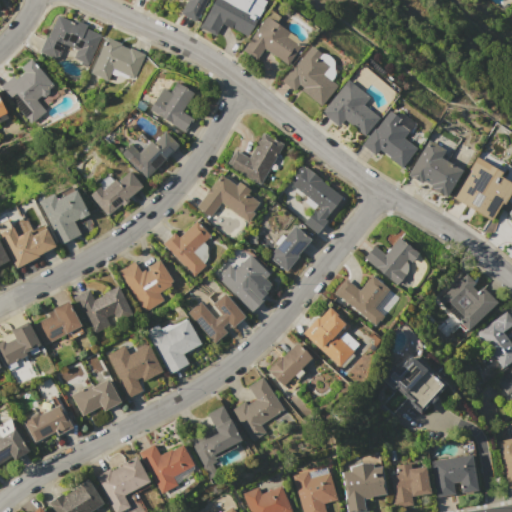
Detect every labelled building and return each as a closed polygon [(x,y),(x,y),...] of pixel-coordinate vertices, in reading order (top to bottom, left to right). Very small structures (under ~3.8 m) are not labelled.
[(205,0),(195,21),(178,13),(185,0),(205,0)] [(210,0),(242,0),(258,9),(244,34),(221,22),(214,35),(196,25),(210,0)] [(263,15),(301,42),(285,65),(262,48),(254,60),(239,49),(263,15)] [(98,35),(85,66),(70,59),(74,51),(61,45),(56,58),(41,52),(56,17),(98,35)] [(105,38),(143,55),(133,79),(111,69),(106,81),(89,73),(105,38)] [(308,44),(319,52),(315,57),(326,65),(320,73),(335,84),(319,106),(295,87),(293,90),(280,81),(308,44)] [(0,89),(0,87),(29,61),(53,87),(36,102),(44,111),(31,123),(0,89)] [(320,112),(345,79),(367,96),(361,103),(378,116),(362,136),(342,120),(337,126),(320,112)] [(148,109),(162,88),(167,92),(174,82),(192,94),(181,111),(193,119),(184,133),(148,109)] [(360,144),(388,109),(411,126),(402,138),(414,147),(399,167),(377,150),(373,155),(360,144)] [(119,154),(152,121),(177,146),(144,179),(119,154)] [(258,184),(226,166),(234,150),(246,157),(260,133),(281,144),(258,184)] [(426,140),(444,150),(439,158),(459,170),(444,197),(406,175),(426,140)] [(451,198),(473,160),(511,183),(511,185),(491,221),(451,198)] [(88,195),(123,166),(140,188),(106,217),(88,195)] [(303,168),(339,197),(326,214),(290,185),(303,168)] [(219,174),(257,202),(232,235),(195,207),(219,174)] [(58,244),(36,202),(70,184),(92,226),(58,244)] [(312,210),(325,219),(316,232),(303,223),(312,210)] [(0,241),(0,229),(33,211),(53,247),(14,268),(0,241)] [(160,244),(189,216),(220,249),(191,277),(160,244)] [(267,257),(292,226),(308,239),(283,270),(267,257)] [(362,259),(373,246),(383,254),(396,238),(416,254),(410,262),(406,259),(397,270),(403,275),(394,285),(362,259)] [(143,312),(118,271),(151,251),(176,292),(143,312)] [(249,311),(215,278),(228,265),(233,269),(247,255),(267,275),(256,286),(265,295),(249,311)] [(437,301),(466,274),(494,304),(466,331),(437,301)] [(332,294),(344,279),(357,290),(368,277),(386,291),(372,308),(381,315),(372,327),(332,294)] [(71,297),(110,278),(128,314),(89,333),(71,297)] [(192,320),(205,309),(213,319),(219,314),(211,304),(222,295),(241,317),(230,327),(226,323),(221,327),(224,332),(211,343),(192,320)] [(65,301),(78,327),(44,345),(30,319),(65,301)] [(301,335),(325,308),(361,339),(337,367),(301,335)] [(475,333),(504,313),(511,324),(500,331),(511,348),(511,359),(500,368),(475,333)] [(143,331),(157,324),(161,332),(184,319),(198,344),(181,353),(187,364),(167,374),(143,331)] [(0,338),(27,324),(37,345),(2,363),(0,359),(0,338)] [(125,398),(104,355),(123,346),(127,354),(147,344),(161,372),(142,382),(140,377),(135,380),(140,390),(125,398)] [(266,369),(292,344),(308,360),(282,385),(266,369)] [(376,379),(403,349),(442,384),(416,414),(376,379)] [(495,381),(511,368),(511,391),(506,396),(495,381)] [(260,377),(282,410),(260,425),(265,433),(253,441),(231,408),(244,400),(246,404),(255,399),(247,386),(260,377)] [(68,395),(90,383),(91,386),(105,378),(118,402),(102,411),(99,406),(80,416),(68,395)] [(20,420),(55,401),(69,428),(55,435),(54,432),(33,443),(20,420)] [(221,406),(238,440),(211,454),(215,462),(203,468),(188,437),(201,430),(205,438),(215,433),(205,413),(221,406)] [(0,424),(5,421),(23,447),(0,462),(0,424)] [(494,442),(511,437),(511,487),(505,489),(494,442)] [(159,493),(136,453),(152,444),(158,454),(178,443),(195,473),(159,493)] [(111,511),(93,476),(133,455),(147,483),(123,496),(128,506),(116,511),(111,511)] [(428,461),(468,455),(473,491),(459,493),(457,478),(449,479),(451,494),(433,497),(428,461)] [(392,508),(387,470),(422,465),(426,495),(409,498),(410,505),(392,508)] [(344,511),(339,471),(379,466),(383,495),(359,498),(361,511),(353,511),(344,511)] [(299,511),(291,476),(326,468),(334,502),(321,505),(322,511),(299,511)] [(52,511),(46,501),(84,479),(100,506),(89,511),(52,511)] [(247,511),(241,494),(258,487),(260,493),(279,486),(289,511),(286,511),(247,511)]
